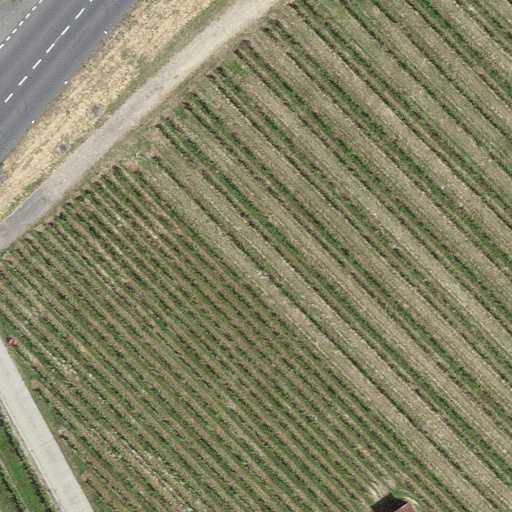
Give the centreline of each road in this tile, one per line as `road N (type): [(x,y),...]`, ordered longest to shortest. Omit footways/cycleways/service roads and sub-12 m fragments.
road 1 (track): [(0,231),(222,27),(265,0)]
road 2 (tertiary): [(91,0),(0,109)]
